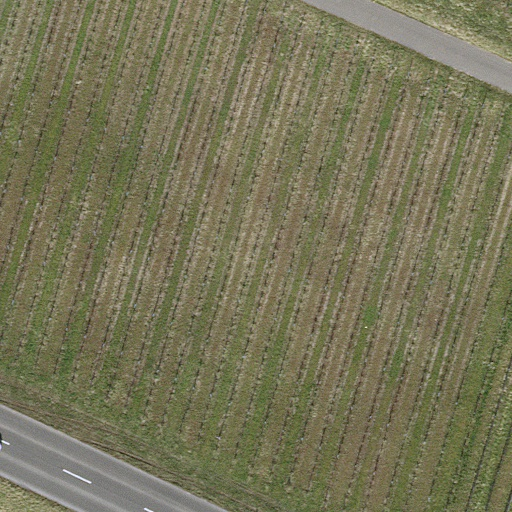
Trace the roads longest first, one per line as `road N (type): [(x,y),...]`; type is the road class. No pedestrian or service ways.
road 1 (unclassified): [(334,0),(511,76)]
road 2 (secondary): [(0,437),(161,511)]
